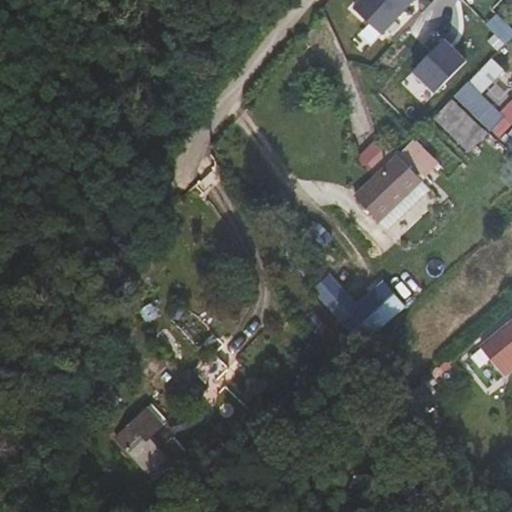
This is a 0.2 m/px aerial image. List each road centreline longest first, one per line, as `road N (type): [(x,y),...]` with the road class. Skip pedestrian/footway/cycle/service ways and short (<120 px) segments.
road 1 (track): [(234,93),(167,187),(93,237),(0,238)]
road 2 (residential): [(313,0),(234,93)]
